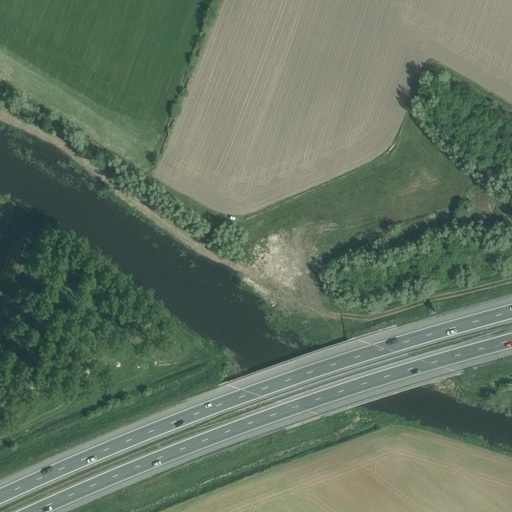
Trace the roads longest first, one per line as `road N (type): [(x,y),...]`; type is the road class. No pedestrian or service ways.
road 1 (motorway): [(511,311),(251,392),(0,496)]
road 2 (motorway): [(27,511),(294,406),(511,340)]
